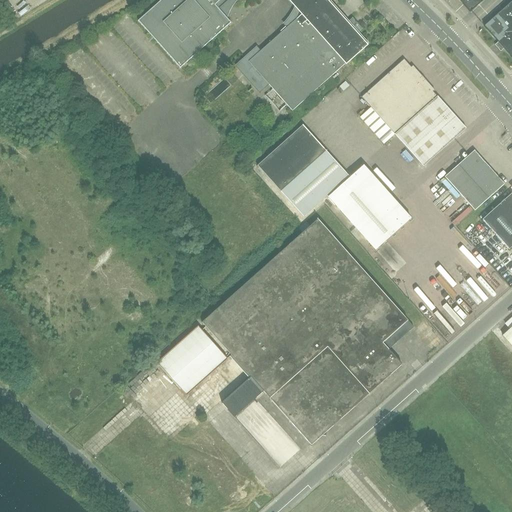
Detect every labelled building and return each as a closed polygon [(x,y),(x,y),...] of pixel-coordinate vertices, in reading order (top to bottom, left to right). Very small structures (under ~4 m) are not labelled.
[(165,0),(142,20),(183,69),(236,24),(219,5),(225,0),(165,0)] [(296,112),(373,46),(333,0),(292,0),(305,14),(241,68),(263,93),(272,85),(276,90),(269,96),(284,114),(292,107),(296,112)] [(459,0),(470,12),(483,0),(459,0)] [(500,52),(504,48),(511,57),(511,0),(484,26),(498,42),(495,46),(500,52)] [(404,60),(361,98),(371,108),(360,117),(384,144),(394,135),(423,167),(465,129),(404,60)] [(411,219),(363,166),(350,178),(303,125),(257,166),(304,217),(327,197),(375,251),(411,219)] [(474,211),(504,184),(475,151),(445,177),(474,211)] [(511,247),(511,194),(483,220),(509,250),(511,247)] [(311,229),(101,416),(186,511),(203,511),(405,334),(311,229)] [(489,238),(483,245),(493,253),(499,247),(489,238)] [(494,278),(491,281),(499,289),(502,286),(494,278)] [(480,292),(491,305),(495,301),(484,288),(480,292)]
